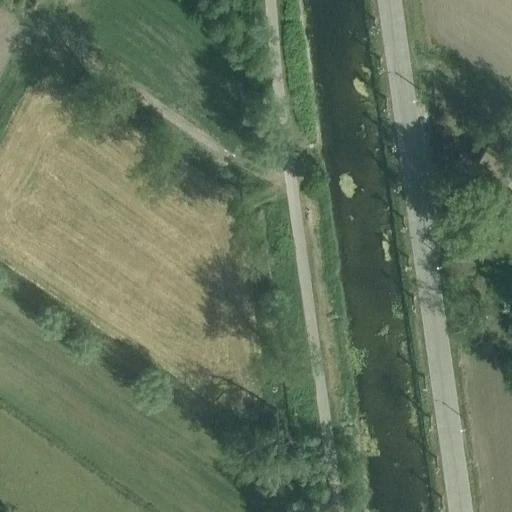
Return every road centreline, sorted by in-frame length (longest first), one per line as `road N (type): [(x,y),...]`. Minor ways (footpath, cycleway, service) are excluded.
road 1 (tertiary): [(385,0),(458,511)]
road 2 (unclassified): [(270,0),(338,511)]
